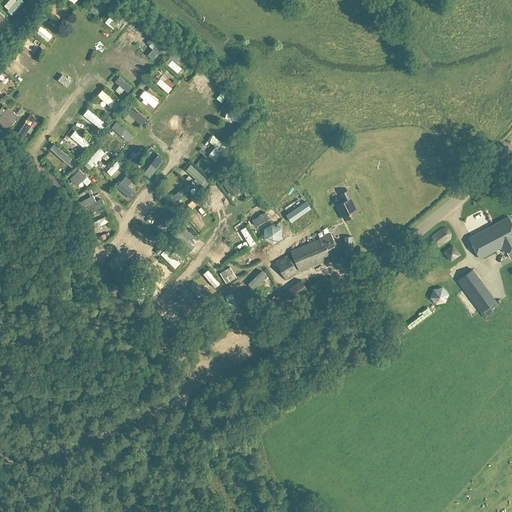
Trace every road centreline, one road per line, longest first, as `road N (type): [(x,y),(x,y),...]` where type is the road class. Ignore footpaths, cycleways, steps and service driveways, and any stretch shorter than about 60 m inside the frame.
road 1 (unclassified): [(511,141),(429,223),(301,317),(91,437),(45,452),(0,454)]
road 2 (track): [(0,138),(54,180),(103,274),(206,375)]
road 3 (track): [(178,391),(184,413),(129,511)]
